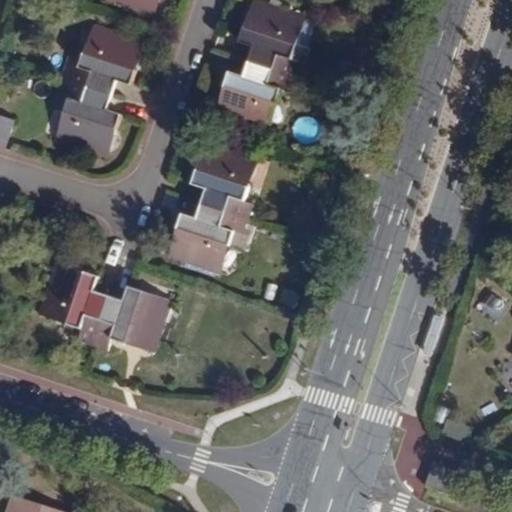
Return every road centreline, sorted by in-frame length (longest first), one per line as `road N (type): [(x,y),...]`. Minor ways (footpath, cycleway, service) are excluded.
road 1 (secondary): [(346,504),(511,8)]
road 2 (secondary): [(450,0),(289,488)]
road 3 (tertiary): [(289,488),(0,395)]
road 4 (residential): [(205,0),(136,212)]
road 5 (residential): [(136,212),(0,168)]
